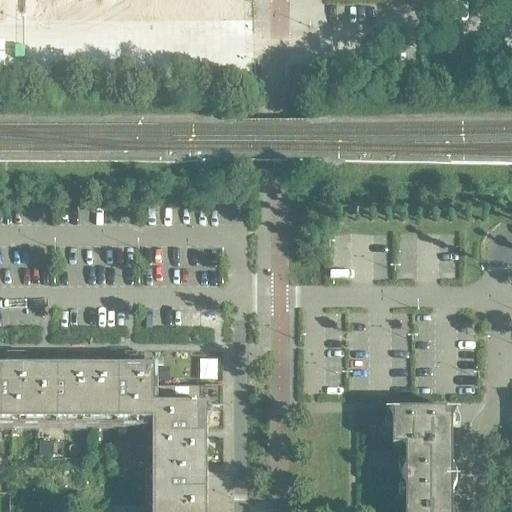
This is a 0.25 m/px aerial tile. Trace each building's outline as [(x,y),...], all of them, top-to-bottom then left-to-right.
[(0,69),(11,69),(12,42),(0,41),(0,69)] [(318,236),(318,221),(304,221),(305,236),(318,236)] [(0,424),(35,424),(35,374),(26,374),(26,355),(7,355),(7,366),(10,366),(10,370),(3,370),(0,369),(0,424)] [(153,424),(153,389),(154,389),(154,370),(152,370),(152,374),(144,374),(144,355),(125,355),(125,366),(128,366),(128,370),(102,370),(102,374),(93,374),(93,370),(92,370),(92,424),(153,424)] [(202,359),(202,378),(218,378),(218,359),(202,359)] [(92,424),(92,370),(91,370),(91,374),(82,374),(82,370),(35,370),(35,374),(35,424),(92,424)] [(207,456),(207,417),(203,417),(203,410),(207,410),(207,408),(222,408),(222,389),(154,389),(153,389),(153,424),(153,465),(207,465),(207,464),(203,464),(203,456),(207,456)] [(453,481),(453,427),(453,413),(393,413),(393,450),(406,450),(406,481),(453,481)] [(207,511),(207,474),(203,474),(203,466),(207,466),(207,465),(153,465),(152,511),(207,511)] [(452,511),(453,481),(406,481),(405,511),(452,511)]
